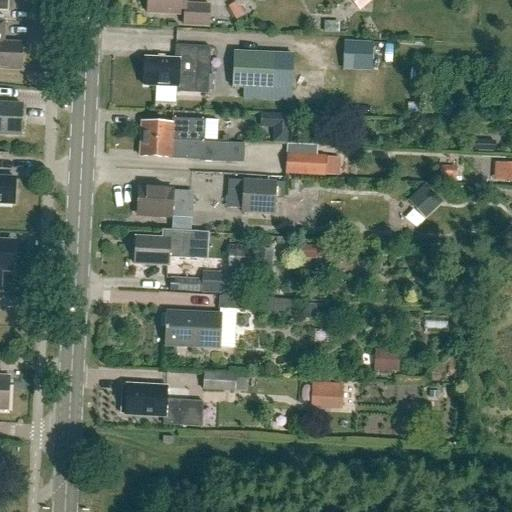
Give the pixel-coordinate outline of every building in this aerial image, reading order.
[(147,0),(147,15),(184,16),(183,26),(208,27),(209,6),(193,5),(186,5),(185,0),(147,0)] [(369,0),(352,0),(360,9),(371,1),(369,0)] [(0,69),(20,70),(20,45),(2,44),(3,23),(0,22),(0,69)] [(343,66),(371,68),(372,44),(344,43),(343,66)] [(205,94),(207,49),(176,48),(175,60),(144,59),(143,87),(157,88),(177,89),(176,92),(205,94)] [(232,88),(294,91),(295,55),(233,54),(232,88)] [(157,88),(156,103),(176,104),(176,92),(177,89),(157,88)] [(435,117),(435,105),(407,104),(407,117),(435,117)] [(0,135),(19,136),(20,106),(0,105),(0,135)] [(289,144),(290,116),(260,115),(259,129),(272,129),(272,143),(289,144)] [(141,140),(172,142),(201,143),(201,141),(203,141),(204,122),(172,120),(172,125),(142,123),(141,140)] [(201,143),(172,142),(141,140),(140,158),(172,159),(172,157),(201,159),(200,162),(226,164),(227,145),(201,144),(201,143)] [(475,151),(495,152),(495,143),(475,142),(475,151)] [(326,158),(306,157),(305,175),(325,176),(326,158)] [(326,158),(325,176),(336,177),(337,159),(326,158)] [(0,204),(12,205),(14,179),(0,178),(0,204)] [(274,216),(276,182),(242,180),(240,214),(274,216)] [(424,185),(412,196),(425,210),(437,199),(424,185)] [(190,219),(190,218),(192,195),(172,194),(172,191),(139,189),(137,215),(190,219)] [(205,259),(206,235),(163,233),(163,240),(136,239),(135,265),(168,266),(169,258),(205,259)] [(0,283),(1,272),(12,272),(14,243),(0,242),(0,283)] [(263,274),(264,249),(229,246),(227,272),(263,274)] [(201,280),(178,279),(177,292),(201,293),(200,294),(221,295),(222,273),(202,272),(201,280)] [(243,311),(244,298),(219,297),(218,310),(222,310),(236,311),(243,311)] [(289,314),(290,301),(255,299),(254,312),(289,314)] [(304,318),(315,318),(315,305),(304,305),(304,318)] [(221,318),(219,348),(234,349),(236,311),(222,310),(221,318)] [(219,348),(221,318),(166,315),(164,345),(219,348)] [(377,372),(397,372),(398,352),(378,352),(377,372)] [(246,393),(247,376),(235,376),(235,375),(203,374),(202,391),(234,393),(234,392),(246,393)] [(0,410),(7,410),(8,378),(0,377),(0,410)] [(251,379),(251,393),(267,394),(267,379),(251,379)] [(342,410),(342,385),(311,384),(310,409),(342,410)] [(167,388),(127,386),(127,388),(123,387),(121,414),(125,414),(125,416),(164,418),(164,426),(202,428),(203,403),(166,401),(167,388)]
